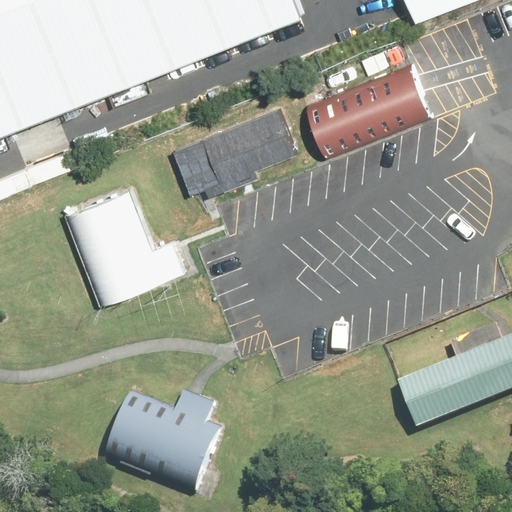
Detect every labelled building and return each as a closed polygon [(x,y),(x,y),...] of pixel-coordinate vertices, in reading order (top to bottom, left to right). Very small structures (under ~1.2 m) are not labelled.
[(297,0),(0,0),(0,135),(304,18),(297,0)] [(413,0),(423,24),(485,0),(413,0)] [(413,64),(310,106),(331,158),(434,116),(428,101),(424,91),(420,82),(413,64)] [(283,109),(177,150),(195,195),(212,188),(214,194),(261,176),(258,170),(301,154),(283,109)] [(135,188),(69,214),(105,304),(190,270),(178,240),(159,248),(135,188)] [(511,338),(402,382),(421,429),(511,392),(511,338)] [(137,389),(109,456),(199,495),(227,430),(211,423),(219,404),(188,390),(180,407),(137,389)]
